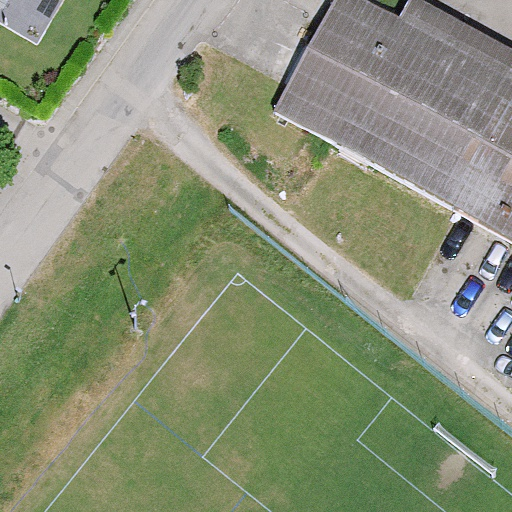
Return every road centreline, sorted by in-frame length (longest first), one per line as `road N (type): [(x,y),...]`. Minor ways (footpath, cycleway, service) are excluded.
road 1 (residential): [(196,0),(79,169)]
road 2 (residential): [(79,169),(0,280)]
